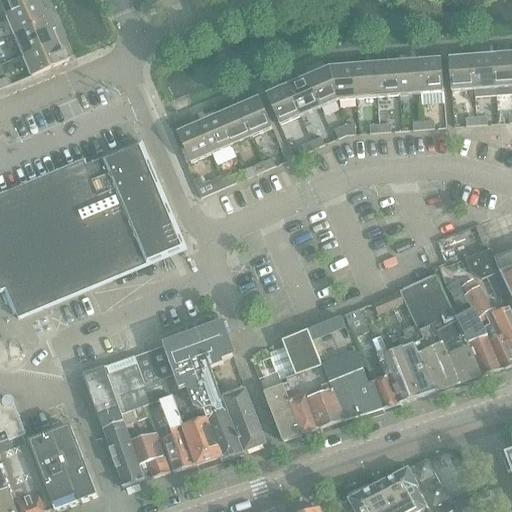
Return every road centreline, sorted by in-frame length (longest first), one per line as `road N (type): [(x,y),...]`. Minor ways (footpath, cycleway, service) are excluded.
road 1 (residential): [(211,236),(356,173),(453,165),(511,181)]
road 2 (tertiary): [(470,414),(196,511)]
road 3 (residential): [(32,386),(39,356),(209,273),(211,236)]
road 4 (residential): [(120,59),(188,215),(211,236)]
road 5 (residential): [(32,386),(71,393),(116,511)]
road 6 (residential): [(0,107),(120,59)]
